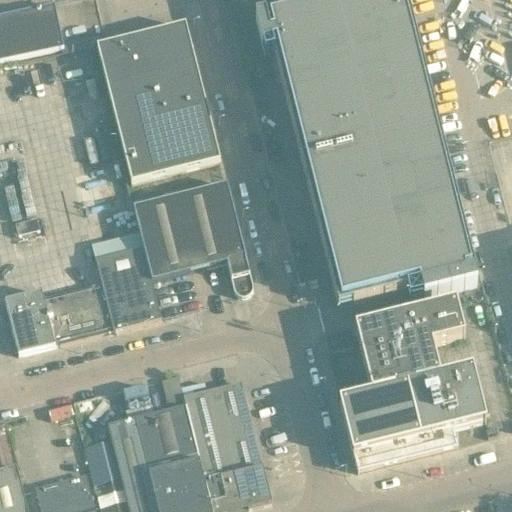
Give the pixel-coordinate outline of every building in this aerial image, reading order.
[(475,276),(405,0),(341,0),(265,19),(265,20),(255,23),(265,61),(275,58),(338,310),(420,290),(423,303),(478,289),(475,276)] [(0,66),(64,53),(54,10),(0,21),(0,66)] [(185,30),(97,52),(131,189),(220,167),(209,126),(208,127),(203,109),(205,109),(185,30)] [(133,212),(143,253),(152,287),(227,268),(234,296),(234,297),(235,298),(235,299),(236,300),(238,301),(240,302),(241,303),(243,303),(246,303),(247,302),(249,301),(250,300),(251,299),(252,298),(252,297),(252,295),(253,294),(253,293),(253,292),(252,291),(227,189),(133,212)] [(18,240),(39,235),(36,223),(15,228),(18,240)] [(161,324),(152,287),(143,253),(96,265),(102,288),(43,303),(41,296),(5,305),(19,360),(161,324)] [(314,271),(296,275),(300,288),(317,284),(314,271)] [(372,400),(370,401),(341,408),(339,409),(357,476),(458,451),(453,434),(483,427),(486,426),(473,375),(470,375),(470,376),(441,383),(432,350),(465,342),(456,307),(355,333),(372,400)] [(353,352),(349,334),(324,340),(328,358),(353,352)] [(241,387),(183,401),(185,410),(211,511),(256,511),(271,508),(241,387)] [(211,511),(185,410),(107,429),(128,511),(211,511)] [(126,511),(111,447),(84,453),(99,511),(126,511)] [(0,511),(26,511),(16,469),(0,473),(0,511)] [(93,511),(85,480),(36,492),(41,511),(93,511)]
